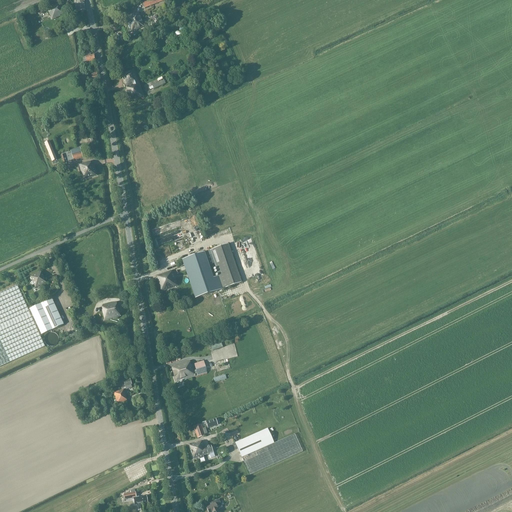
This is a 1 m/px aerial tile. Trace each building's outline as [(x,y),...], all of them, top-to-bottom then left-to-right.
[(84,11),(82,0),(74,0),(77,12),(84,11)] [(145,8),(165,0),(147,0),(142,2),(145,8)] [(47,8),(48,11),(52,20),(60,16),(60,15),(63,14),(59,3),(47,8)] [(125,17),(131,32),(144,27),(139,13),(125,17)] [(90,52),(81,54),(82,57),(85,56),(86,62),(95,60),(94,54),(91,55),(90,52)] [(187,65),(184,66),(168,73),(170,78),(186,71),(189,70),(187,65)] [(129,101),(144,96),(134,70),(119,76),(122,83),(124,83),(126,90),(125,91),(129,101)] [(90,72),(90,73),(88,74),(89,79),(92,79),(98,78),(96,71),(90,72)] [(165,84),(164,80),(152,85),(152,86),(149,87),(150,90),(153,88),(154,89),(165,84)] [(49,141),(44,143),(52,162),(57,160),(49,141)] [(73,161),(83,158),(80,148),(70,151),(73,161)] [(90,163),(90,162),(77,165),(81,180),(97,176),(94,164),(91,165),(91,163),(90,163)] [(215,284),(206,257),(211,255),(223,289),(241,283),(228,244),(185,259),(196,290),(215,284)] [(47,282),(41,271),(30,276),(35,288),(47,282)] [(172,271),(156,276),(158,280),(157,281),(161,292),(177,286),(172,271)] [(41,335),(29,309),(28,310),(17,285),(0,292),(0,366),(45,346),(40,335),(41,335)] [(29,309),(41,335),(64,324),(52,299),(29,309)] [(103,321),(121,316),(118,306),(117,306),(116,302),(101,306),(102,310),(101,310),(103,321)] [(58,341),(59,340),(58,338),(58,337),(58,336),(57,335),(55,333),(54,333),(51,332),(50,332),(48,333),(46,334),(45,335),(44,337),(43,338),(43,340),(43,341),(44,343),(44,344),(45,345),(46,346),(48,347),(50,348),(52,348),(54,347),(55,346),(56,346),(57,344),(58,343),(58,341)] [(210,345),(212,350),(222,347),(221,341),(210,345)] [(195,376),(206,372),(203,361),(191,364),(190,361),(189,362),(189,361),(170,367),(175,383),(195,376)] [(126,390),(132,388),(131,384),(132,384),(130,379),(123,381),(125,387),(126,390)] [(117,404),(127,401),(126,397),(127,397),(124,389),(113,393),(117,404)] [(206,422),(208,428),(217,425),(215,419),(206,422)] [(205,435),(204,432),(201,424),(193,426),(197,438),(205,435)] [(242,458),(274,443),(267,428),(235,443),(242,458)] [(274,443),(242,458),(250,475),(303,452),(295,434),(274,443)] [(203,447),(204,447),(201,441),(189,445),(191,451),(196,449),(196,451),(204,448),(203,447)] [(196,449),(191,451),(193,459),(198,457),(199,459),(204,458),(203,456),(213,452),(210,445),(204,447),(203,447),(204,448),(196,451),(196,449)] [(124,499),(134,498),(135,505),(148,502),(146,496),(139,497),(136,497),(135,492),(124,494),(124,499)] [(219,511),(218,509),(222,507),(219,499),(210,503),(211,504),(206,507),(208,511),(220,511),(219,511)]
